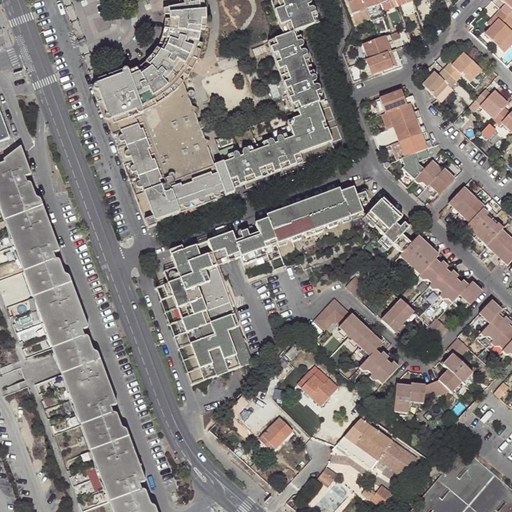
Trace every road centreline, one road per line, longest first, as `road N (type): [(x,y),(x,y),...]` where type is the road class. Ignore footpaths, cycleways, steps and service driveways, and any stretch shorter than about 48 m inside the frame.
road 1 (secondary): [(22,50),(168,433),(208,494)]
road 2 (secondary): [(115,258),(17,0)]
road 3 (residential): [(115,258),(367,158)]
road 4 (secondary): [(210,469),(162,384),(115,258)]
road 5 (residential): [(367,158),(373,173),(511,297)]
road 6 (residential): [(409,71),(436,134),(505,194)]
